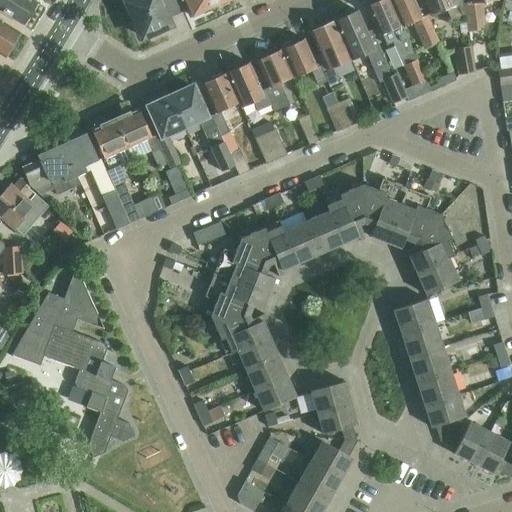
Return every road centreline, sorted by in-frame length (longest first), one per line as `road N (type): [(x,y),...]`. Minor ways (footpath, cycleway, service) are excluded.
road 1 (residential): [(224,511),(134,315),(129,291),(150,238),(374,135)]
road 2 (residential): [(379,304),(391,259),(363,249),(286,281),(273,315),(294,361),(324,373),(351,369)]
road 3 (residential): [(62,31),(123,69),(147,71),(313,0)]
road 4 (residential): [(497,181),(485,105),(462,96),(374,135)]
road 5 (residential): [(401,450),(413,409),(379,304)]
road 6 (residential): [(497,181),(374,135)]
